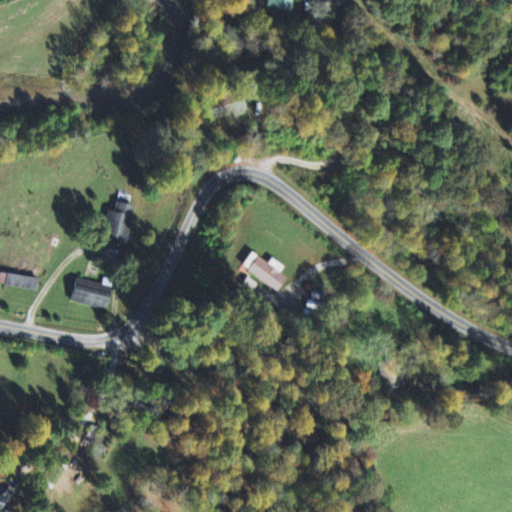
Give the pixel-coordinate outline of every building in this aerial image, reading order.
[(223,122),(246,116),(241,97),(218,103),(223,122)] [(102,259),(127,264),(137,208),(119,205),(117,214),(111,213),(102,259)] [(271,266),(255,254),(244,269),(281,295),(291,281),(284,275),(288,269),(275,260),(271,266)] [(41,294),(43,282),(4,275),(1,286),(41,294)] [(117,291),(80,281),(74,303),(110,314),(117,291)] [(0,511),(6,511),(12,504),(3,496),(0,499),(0,511)]
